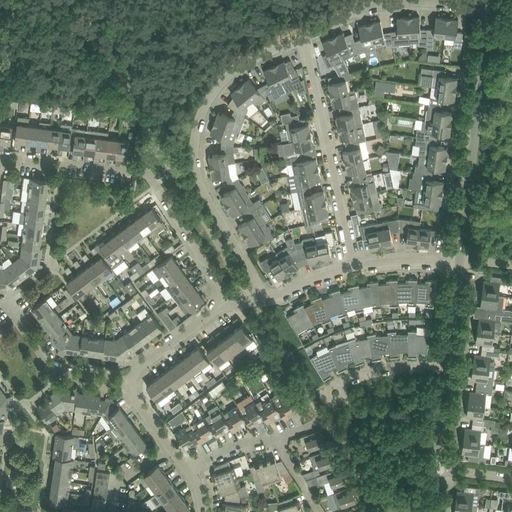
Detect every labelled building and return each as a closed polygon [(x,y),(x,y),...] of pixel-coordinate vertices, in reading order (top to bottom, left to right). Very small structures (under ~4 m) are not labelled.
[(419,16),(408,17),(410,42),(415,42),(419,45),(427,45),(427,49),(427,28),(420,28),(419,16)] [(445,36),(447,18),(436,16),(434,29),(427,28),(427,49),(433,49),(434,34),(445,36)] [(410,42),(408,17),(397,17),(397,30),(391,31),(393,43),(393,44),(410,43),(410,42)] [(458,19),(447,18),(445,36),(455,37),(453,47),(461,48),(463,32),(457,31),(458,19)] [(380,20),(369,23),(374,41),(385,38),(387,44),(393,43),(391,31),(384,32),(380,20)] [(374,41),(369,23),(358,26),(362,38),(355,41),(359,52),(376,47),(374,41)] [(359,52),(355,41),(348,43),(343,32),(333,37),(344,59),(354,55),(356,60),(361,58),(359,52)] [(344,59),(333,37),(323,42),(328,53),(322,55),(328,67),(344,59)] [(440,62),(442,55),(422,51),(421,58),(440,62)] [(301,80),(295,69),(290,71),(284,60),(274,65),(285,88),(301,80)] [(287,91),(285,88),(274,65),(264,70),(269,81),(263,85),(269,96),(271,99),(287,91)] [(446,70),(433,68),(432,74),(428,74),(426,85),(431,85),(456,89),(457,78),(445,76),(446,70)] [(346,79),(353,78),(351,72),(339,74),(340,80),(328,83),(331,94),(348,90),(346,79)] [(249,78),(240,86),(251,100),(252,99),(256,104),(260,102),(266,99),(264,96),(267,93),(269,96),(263,85),(257,88),(249,78)] [(374,95),(383,96),(384,89),(394,90),(395,82),(376,80),(374,95)] [(251,100),(240,86),(231,93),(234,97),(233,99),(232,98),(228,104),(234,109),(239,112),(244,116),(248,110),(244,105),(251,100)] [(454,100),(456,89),(438,86),(436,98),(429,97),(429,103),(441,104),(442,98),(454,100)] [(355,89),(348,90),(331,94),(333,105),(338,104),(340,110),(346,108),(359,106),(355,89)] [(440,110),(441,104),(429,103),(428,109),(427,109),(426,120),(451,123),(453,112),(440,110)] [(362,122),(360,112),(359,106),(346,108),(348,114),(336,117),(338,128),(356,124),(362,122)] [(245,117),(244,116),(234,109),(230,116),(218,111),(214,122),(231,128),(238,131),(240,131),(245,117)] [(16,140),(14,148),(19,148),(20,141),(26,141),(29,124),(30,117),(18,115),(17,123),(16,130),(15,140),(16,140)] [(304,124),(303,118),(299,119),(290,121),(285,122),(289,138),(293,137),(294,138),(311,134),(309,123),(304,124)] [(450,135),(451,123),(426,120),(423,120),(422,129),(417,128),(416,136),(417,136),(437,139),(437,133),(450,135)] [(37,143),(36,151),(41,151),(42,143),(48,144),(50,127),(51,122),(40,121),(39,126),(37,143)] [(238,131),(231,128),(214,122),(210,133),(222,137),(221,145),(227,145),(232,146),(232,145),(234,146),(234,141),(238,131)] [(72,127),(73,127),(73,124),(62,123),(61,129),(59,146),(58,146),(57,153),(62,154),(63,146),(70,147),(72,127)] [(360,141),(366,140),(362,123),(356,124),(338,128),(341,139),(353,137),(354,142),(360,141)] [(11,142),(12,132),(13,125),(2,124),(0,137),(0,148),(3,149),(4,141),(11,142)] [(39,126),(29,124),(26,141),(25,149),(30,150),(31,142),(37,143),(39,126)] [(59,146),(61,129),(50,127),(48,144),(47,152),(51,153),(53,145),(58,146),(59,146)] [(84,152),(87,129),(73,127),(72,127),(70,147),(74,148),(73,151),(72,158),(77,159),(78,151),(84,152)] [(95,153),(98,130),(87,129),(84,152),(83,160),(88,160),(89,153),(95,153)] [(106,155),(108,138),(109,131),(98,130),(95,153),(94,161),(99,162),(100,154),(106,155)] [(302,148),(314,145),(311,134),(294,138),(293,137),(289,138),(289,141),(283,142),(286,157),(297,155),(303,154),(302,148)] [(436,145),(437,139),(417,136),(416,145),(420,145),(419,154),(447,158),(448,147),(436,145)] [(117,156),(119,139),(108,138),(106,155),(105,163),(110,163),(111,155),(116,156),(117,156)] [(130,141),(120,139),(119,139),(117,156),(116,156),(115,164),(120,165),(121,157),(134,158),(135,147),(129,146),(130,141)] [(347,150),(343,151),(346,162),(363,158),(360,141),(354,142),(345,144),(347,150)] [(235,162),(232,146),(227,145),(221,145),(221,153),(209,155),(211,166),(228,163),(235,162)] [(392,150),(390,167),(399,168),(401,151),(392,150)] [(304,160),(303,154),(297,155),(286,157),(287,163),(292,162),(294,174),(319,168),(316,157),(304,160)] [(445,169),(447,158),(419,154),(418,165),(416,164),(415,171),(432,173),(433,167),(445,169)] [(367,175),(363,158),(346,162),(348,173),(352,172),(353,178),(367,175)] [(230,174),(228,163),(211,166),(212,177),(225,175),(228,182),(233,180),(230,174)] [(265,166),(258,168),(263,181),(270,178),(265,166)] [(321,179),(319,168),(294,174),(298,190),(310,188),(309,182),(321,179)] [(387,187),(394,186),(392,171),(385,172),(387,187)] [(414,171),(413,179),(415,179),(414,189),(424,190),(442,192),(444,181),(431,179),(432,173),(415,171),(414,171)] [(352,192),(353,196),(371,192),(377,191),(374,174),(367,175),(353,178),(354,184),(351,185),(351,186),(349,187),(350,192),(352,192)] [(47,191),(49,180),(31,177),(30,189),(47,191)] [(226,205),(242,196),(247,192),(246,190),(246,188),(244,185),(242,184),(239,177),(233,181),(233,180),(228,182),(231,189),(221,195),(226,205)] [(309,206),(326,202),(324,191),(312,194),(310,188),(298,190),(299,196),(301,206),(302,207),(309,206)] [(46,203),(47,191),(30,189),(28,200),(46,203)] [(441,204),(442,192),(424,190),(423,200),(415,199),(414,206),(428,208),(428,202),(441,204)] [(246,213),(263,203),(260,198),(253,202),(247,192),(242,196),(226,205),(232,215),(243,208),(246,213)] [(373,203),(371,192),(353,196),(355,207),(368,205),(369,210),(381,208),(380,202),(373,203)] [(44,214),(46,203),(28,200),(27,212),(44,214)] [(328,213),(326,202),(309,206),(311,217),(305,218),(306,224),(318,222),(316,216),(328,213)] [(260,225),(265,222),(259,213),(266,208),(263,203),(246,213),(249,219),(239,225),(245,235),(260,225)] [(167,225),(152,206),(151,205),(147,207),(148,209),(143,213),(154,227),(158,232),(167,225)] [(43,225),(44,214),(27,212),(20,211),(19,222),(25,223),(43,225)] [(143,213),(142,211),(138,214),(139,216),(135,219),(135,220),(145,233),(154,227),(143,213)] [(135,220),(135,219),(133,217),(129,220),(131,222),(126,226),(136,240),(145,233),(135,220)] [(391,232),(399,230),(399,218),(377,222),(379,229),(378,229),(382,247),(393,244),(391,232)] [(421,220),(410,219),(399,218),(399,230),(408,231),(406,244),(417,245),(420,227),(421,220)] [(264,243),(274,237),(271,230),(271,229),(269,225),(267,225),(265,222),(260,225),(245,235),(251,244),(261,238),(264,243)] [(379,229),(377,222),(360,226),(363,238),(369,237),(371,249),(382,247),(378,229),(379,229)] [(41,237),(43,225),(25,223),(24,234),(41,237)] [(126,226),(125,224),(121,227),(122,229),(117,232),(117,233),(128,246),(136,240),(126,226)] [(437,230),(427,228),(420,227),(417,245),(429,247),(430,234),(436,235),(437,230)] [(117,233),(117,232),(116,230),(112,233),(114,235),(109,239),(119,253),(120,252),(128,246),(117,233)] [(329,246),(335,244),(332,230),(325,232),(327,240),(317,243),(321,260),(332,258),(329,246)] [(40,248),(41,237),(24,234),(22,246),(40,248)] [(321,260),(317,243),(316,239),(313,236),(303,238),(301,242),(295,243),(299,252),(307,251),(310,263),(321,260)] [(119,253),(109,239),(107,237),(103,240),(105,242),(100,245),(99,243),(95,246),(98,250),(102,256),(112,269),(125,259),(120,252),(119,253)] [(292,257),(299,252),(295,243),(293,237),(285,240),(287,246),(277,252),(277,253),(289,273),(298,267),(292,257)] [(42,248),(40,248),(22,246),(21,256),(42,268),(43,265),(40,263),(42,248)] [(289,273),(277,253),(269,257),(267,257),(261,261),(267,272),(273,268),(279,279),(289,273)] [(164,274),(178,263),(178,264),(180,262),(177,258),(175,260),(171,255),(153,268),(159,277),(164,274)] [(40,271),(42,268),(21,256),(13,262),(25,277),(36,269),(40,271)] [(113,270),(112,269),(102,256),(93,262),(104,276),(113,270)] [(154,264),(151,259),(142,266),(145,270),(150,267),(154,264)] [(145,270),(142,266),(139,261),(130,268),(133,272),(137,277),(145,270)] [(13,286),(25,277),(13,262),(5,268),(11,291),(14,290),(13,286)] [(104,276),(93,262),(85,269),(95,283),(104,276)] [(182,268),(178,264),(178,263),(164,274),(170,282),(171,283),(184,272),(185,272),(187,271),(184,267),(182,268)] [(11,291),(5,268),(0,267),(0,287),(6,288),(8,292),(11,291)] [(95,283),(85,269),(76,275),(86,289),(95,283)] [(188,277),(185,272),(184,272),(171,283),(170,282),(166,285),(172,295),(191,281),(193,279),(190,276),(188,277)] [(86,289),(76,275),(67,282),(77,296),(86,289)] [(498,295),(500,282),(511,283),(511,277),(491,275),(490,281),(484,280),(482,293),(498,295)] [(397,283),(397,279),(398,279),(398,278),(389,279),(390,283),(378,284),(380,303),(381,303),(390,302),(391,304),(390,304),(390,305),(399,304),(398,304),(398,301),(397,283)] [(416,282),(417,282),(417,279),(418,279),(418,278),(409,278),(409,279),(409,282),(397,283),(398,301),(408,301),(408,303),(407,303),(407,304),(417,304),(416,304),(416,301),(416,282)] [(428,283),(417,282),(416,282),(416,301),(426,302),(426,304),(425,304),(425,305),(433,306),(437,280),(428,279),(428,280),(429,280),(428,283)] [(378,284),(378,281),(378,280),(369,281),(369,282),(370,282),(370,285),(359,287),(359,288),(363,306),(373,304),(373,306),(373,307),(382,306),(382,305),(381,305),(381,303),(380,303),(378,284)] [(125,285),(131,294),(137,289),(130,281),(125,285)] [(195,286),(191,281),(172,295),(179,303),(197,290),(199,288),(196,284),(195,286)] [(359,288),(359,287),(358,284),(359,284),(359,283),(350,285),(350,286),(351,286),(352,289),(341,292),(340,292),(346,311),(346,310),(356,307),(356,310),(355,310),(356,311),(364,309),(364,308),(363,306),(359,288)] [(340,292),(341,292),(340,289),(340,288),(331,291),(332,291),(333,294),(322,299),(329,317),(330,317),(329,316),(339,313),(339,315),(339,316),(347,313),(347,312),(347,313),(346,311),(340,292)] [(201,294),(197,290),(179,303),(186,312),(190,309),(193,313),(201,307),(198,303),(204,299),(204,298),(206,297),(203,293),(201,294)] [(504,296),(498,295),(482,293),(481,306),(487,306),(486,312),(502,314),(502,315),(511,315),(511,308),(503,308),(504,296)] [(322,299),(321,296),(322,295),(321,295),(313,298),(313,299),(314,298),(315,302),(305,307),(304,307),(314,326),(315,326),(315,325),(314,326),(313,324),(322,319),(323,321),(322,322),(323,322),(331,319),(331,318),(330,318),(330,317),(329,317),(322,299)] [(39,318),(53,307),(46,298),(32,308),(39,318)] [(304,307),(305,307),(303,304),(304,303),(303,303),(295,307),(296,307),(298,310),(287,316),(299,335),(297,332),(306,327),(307,329),(307,330),(314,326),(304,307)] [(45,327),(60,316),(53,307),(39,318),(45,327)] [(153,334),(162,327),(151,313),(150,314),(145,307),(137,313),(142,320),(153,334)] [(177,325),(167,312),(165,314),(161,317),(171,330),(177,325)] [(500,325),(502,314),(486,312),(485,318),(479,317),(478,330),(493,332),(499,333),(500,325)] [(52,336),(66,325),(60,316),(45,327),(52,336)] [(153,334),(142,320),(133,327),(143,341),(153,334)] [(243,324),(234,330),(244,344),(253,338),(243,324)] [(60,354),(73,333),(66,325),(52,336),(51,337),(60,349),(57,352),(60,354)] [(427,352),(430,331),(431,327),(417,326),(417,330),(409,330),(409,351),(408,351),(408,355),(408,356),(417,356),(417,355),(416,355),(416,351),(427,352)] [(143,341),(133,327),(124,333),(135,348),(143,341)] [(244,344),(234,330),(225,337),(235,351),(244,344)] [(390,352),(388,330),(387,331),(388,331),(388,334),(376,335),(375,333),(376,333),(376,332),(368,334),(372,355),(373,358),(372,359),(381,357),(380,357),(380,353),(390,352)] [(409,351),(409,330),(408,330),(409,330),(409,333),(396,333),(396,330),(388,330),(390,352),(390,356),(399,355),(398,355),(398,351),(408,351),(409,351)] [(482,349),(494,351),(494,345),(492,344),(493,332),(478,330),(476,343),(482,343),(482,349)] [(81,353),(83,335),(73,333),(60,354),(64,356),(66,352),(80,354),(81,353)] [(136,349),(135,348),(124,333),(115,340),(121,363),(125,362),(124,358),(136,349)] [(372,355),(368,334),(367,334),(368,334),(368,337),(356,340),(355,337),(356,337),(348,339),(355,359),(354,359),(356,363),(355,363),(355,364),(364,361),(363,361),(362,357),(372,355)] [(91,354),(94,337),(83,335),(81,353),(91,354)] [(103,356),(105,338),(94,337),(91,354),(102,356),(103,356)] [(235,351),(225,337),(216,343),(227,357),(235,351)] [(121,363),(115,340),(105,338),(103,356),(102,356),(102,358),(117,360),(118,364),(121,363)] [(355,359),(348,339),(347,339),(347,340),(348,340),(349,343),(337,346),(336,344),(336,343),(329,347),(338,366),(337,366),(339,370),(338,370),(339,371),(347,367),(347,366),(346,367),(344,363),(354,359),(355,359)] [(227,357),(216,343),(207,350),(218,364),(227,357)] [(199,346),(190,353),(201,367),(210,360),(199,346)] [(338,366),(329,347),(328,347),(329,351),(319,356),(317,353),(310,357),(324,379),(331,374),(330,374),(328,371),(337,366),(338,366)] [(494,361),(490,361),(490,356),(499,357),(500,351),(494,351),(482,349),(481,355),(475,354),(473,367),(489,369),(495,369),(495,366),(494,361)] [(201,367),(190,353),(182,359),(192,373),(201,367)] [(192,373),(182,359),(173,366),(184,380),(192,373)] [(184,380),(173,366),(164,372),(175,386),(184,380)] [(488,375),(489,369),(473,367),(472,379),(478,380),(477,386),(492,388),(494,376),(488,375)] [(175,386),(164,372),(156,379),(166,393),(175,386)] [(166,393),(156,379),(147,385),(157,399),(166,393)] [(209,390),(213,396),(219,392),(218,391),(226,385),(223,380),(209,390)] [(74,409),(77,390),(64,388),(63,384),(60,385),(65,408),(74,409)] [(65,408),(60,385),(56,385),(57,389),(45,398),(46,400),(47,400),(57,414),(65,408)] [(484,406),(486,393),(492,394),(492,388),(477,386),(476,392),(470,391),(468,404),(484,406)] [(0,387),(0,402),(12,399),(11,395),(7,397),(0,387)] [(299,409),(286,388),(272,396),(275,402),(279,407),(278,408),(281,412),(285,419),(291,416),(290,414),(299,409)] [(87,411),(89,393),(78,392),(79,390),(77,390),(74,409),(87,411)] [(103,413),(110,401),(105,400),(100,400),(101,395),(89,393),(87,411),(103,413)] [(279,407),(275,402),(272,396),(262,402),(261,400),(256,403),(261,411),(264,416),(268,423),(273,419),(272,417),(281,412),(278,408),(279,407)] [(13,402),(12,399),(0,402),(0,416),(5,418),(7,418),(9,403),(13,402)] [(47,400),(46,400),(37,407),(48,421),(57,414),(47,400)] [(255,421),(264,416),(261,411),(256,403),(255,400),(240,409),(244,414),(244,415),(247,420),(247,421),(250,426),(256,423),(255,421)] [(116,409),(112,405),(110,401),(103,413),(112,426),(126,415),(119,406),(116,409)] [(482,418),(484,406),(468,404),(467,416),(473,417),(472,423),(484,424),(494,426),(495,420),(482,418)] [(238,426),(247,421),(247,420),(244,415),(244,414),(240,409),(238,405),(224,414),(227,419),(231,426),(230,426),(233,431),(239,428),(238,426)] [(222,431),(230,426),(231,426),(227,419),(224,414),(222,410),(212,416),(210,413),(206,416),(211,424),(210,425),(215,432),(214,432),(217,436),(223,433),(222,431)] [(119,435),(133,424),(126,415),(112,426),(107,430),(114,439),(119,435)] [(206,437),(214,432),(215,432),(210,425),(211,424),(206,416),(191,425),(195,430),(194,431),(200,440),(201,442),(207,439),(206,437)] [(479,442),(481,430),(484,430),(484,424),(472,423),(472,428),(465,428),(464,441),(479,442)] [(140,434),(133,424),(119,435),(126,444),(140,434)] [(195,430),(191,425),(186,428),(185,426),(175,432),(184,447),(194,442),(195,443),(200,440),(194,431),(195,430)] [(316,435),(315,431),(300,436),(303,444),(307,443),(309,449),(323,444),(320,434),(316,435)] [(78,448),(80,436),(67,434),(59,433),(57,433),(55,444),(72,447),(78,448)] [(147,443),(140,434),(126,444),(133,454),(147,443)] [(485,443),(479,442),(464,441),(462,453),(468,454),(468,460),(486,462),(486,456),(484,456),(485,443)] [(71,458),(72,447),(55,444),(53,456),(56,456),(71,458)] [(327,454),(326,450),(311,455),(314,463),(318,462),(320,468),(334,463),(331,452),(327,454)] [(72,470),(74,459),(74,458),(71,458),(56,456),(54,467),(72,470)] [(290,472),(282,459),(276,461),(275,457),(271,459),(270,457),(264,459),(272,481),(282,478),(281,475),(290,472)] [(272,481),(264,459),(259,461),(260,462),(250,466),(258,491),(264,489),(262,485),(272,481)] [(215,484),(237,477),(234,467),(231,467),(229,460),(219,464),(214,467),(216,472),(213,474),(215,478),(213,479),(215,484)] [(144,474),(150,482),(150,483),(165,473),(158,464),(144,474)] [(71,481),(72,470),(54,467),(53,478),(71,481)] [(347,481),(343,471),(339,472),(338,468),(318,475),(320,482),(324,481),(324,482),(330,480),(332,486),(347,481)] [(110,472),(100,471),(97,470),(96,477),(109,479),(110,472)] [(171,482),(165,473),(150,483),(157,492),(171,482)] [(109,479),(96,477),(95,483),(108,485),(109,479)] [(246,485),(240,487),(237,477),(215,484),(216,490),(218,489),(220,494),(224,492),(225,497),(240,496),(249,495),(246,485)] [(69,492),(71,481),(53,478),(51,490),(69,492)] [(163,501),(177,490),(171,482),(157,492),(152,496),(158,504),(163,501)] [(108,485),(95,483),(95,490),(107,492),(108,485)] [(473,492),(484,494),(484,488),(464,485),(464,491),(458,490),(456,503),(471,505),(473,492)] [(348,488),(333,492),(338,506),(343,505),(344,506),(345,506),(349,505),(350,504),(349,503),(356,500),(353,490),(349,491),(348,488)] [(67,504),(69,494),(69,492),(51,490),(50,501),(67,504)] [(94,496),(106,498),(107,492),(95,490),(94,496)] [(184,499),(177,490),(163,501),(170,509),(184,499)] [(511,491),(503,490),(500,490),(499,494),(503,497),(501,509),(502,509),(511,510),(511,491)] [(106,498),(94,496),(92,508),(105,509),(107,498),(106,498)] [(222,507),(221,511),(244,511),(245,505),(243,505),(239,504),(240,496),(225,497),(224,507),(222,507)] [(292,496),(283,499),(279,501),(269,502),(271,510),(277,508),(278,511),(297,511),(304,510),(302,504),(300,505),(298,501),(294,502),(292,496)] [(185,511),(191,508),(184,499),(170,509),(171,511),(185,511)] [(456,503),(454,511),(476,511),(478,506),(471,505),(456,503)]
